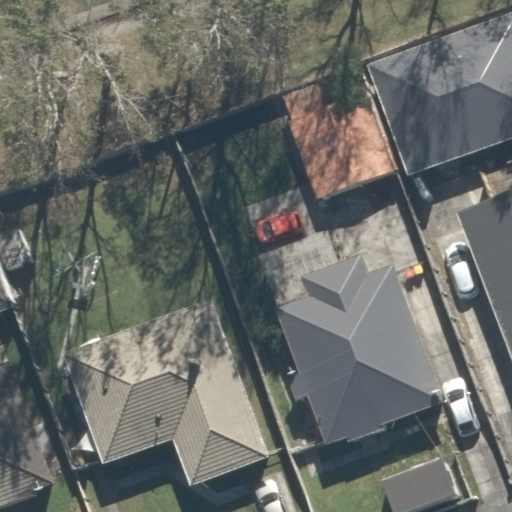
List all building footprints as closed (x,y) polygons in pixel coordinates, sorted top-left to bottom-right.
[(368,74),(279,110),(317,203),(406,167),(368,74)] [(511,158),(483,171),(500,214),(465,228),(511,347),(511,158)] [(322,413),(338,453),(458,406),(381,213),(262,261),(280,307),(264,313),(281,356),(297,349),(307,375),(293,381),(308,419),(322,413)] [(0,311),(15,306),(0,265),(0,311)] [(222,308),(68,366),(111,480),(186,453),(202,496),(281,467),(222,308)] [(17,366),(0,373),(0,511),(63,487),(17,366)]
